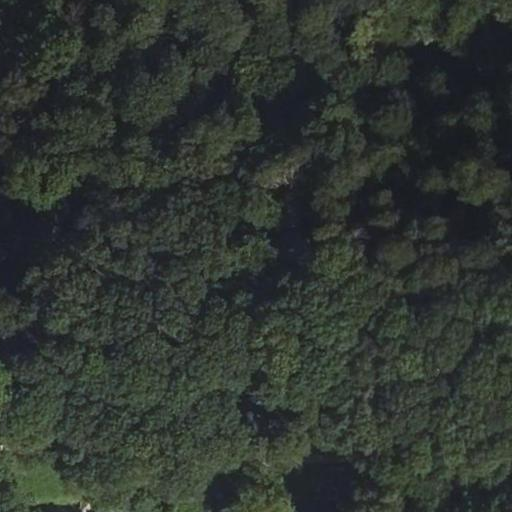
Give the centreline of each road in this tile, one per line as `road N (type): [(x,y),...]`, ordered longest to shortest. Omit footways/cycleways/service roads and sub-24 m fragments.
road 1 (track): [(11,447),(511,359)]
road 2 (track): [(511,451),(102,476)]
